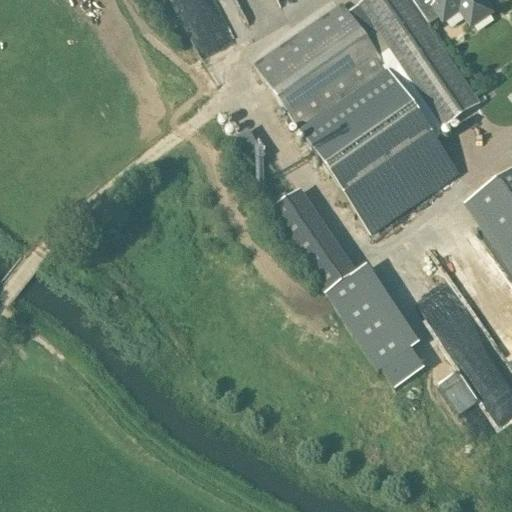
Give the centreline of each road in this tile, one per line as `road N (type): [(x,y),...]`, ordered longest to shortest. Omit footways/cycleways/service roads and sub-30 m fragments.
road 1 (track): [(216,112),(73,220),(0,301)]
road 2 (track): [(251,511),(134,431),(65,363)]
